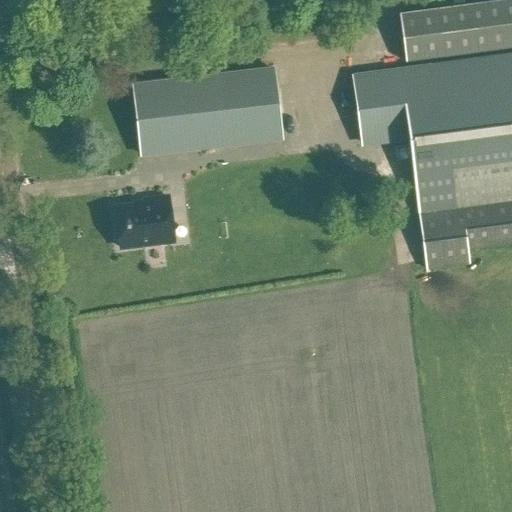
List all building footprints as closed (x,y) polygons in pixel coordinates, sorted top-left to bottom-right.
[(404,60),(511,48),(511,1),(399,15),(404,60)] [(511,50),(352,73),(362,143),(411,136),(421,217),(418,217),(426,274),(469,268),(467,253),(511,247),(511,50)] [(272,71),(133,87),(141,156),(170,153),(188,151),(280,140),(272,71)] [(119,252),(175,246),(169,197),(140,201),(140,203),(131,204),(131,206),(113,208),(119,252)] [(151,268),(167,266),(165,247),(149,249),(151,268)]
